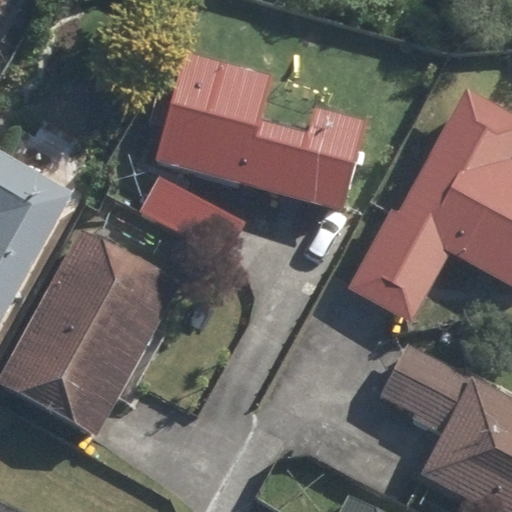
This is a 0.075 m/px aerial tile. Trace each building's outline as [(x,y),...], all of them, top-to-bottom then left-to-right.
[(177,66),(149,171),(332,220),(356,132),(303,118),(295,145),(248,133),(260,89),(177,66)] [(511,147),(511,133),(453,102),(389,224),(383,221),(343,297),(406,330),(440,264),(511,301),(511,176),(500,170),(511,147)] [(0,320),(67,201),(0,163),(0,320)] [(156,185),(134,226),(219,273),(242,232),(156,185)] [(0,400),(84,448),(170,295),(71,240),(0,367),(0,400)] [(434,444),(412,483),(466,511),(511,511),(511,411),(436,370),(424,394),(389,375),(373,404),(408,423),(405,428),(434,444)]
